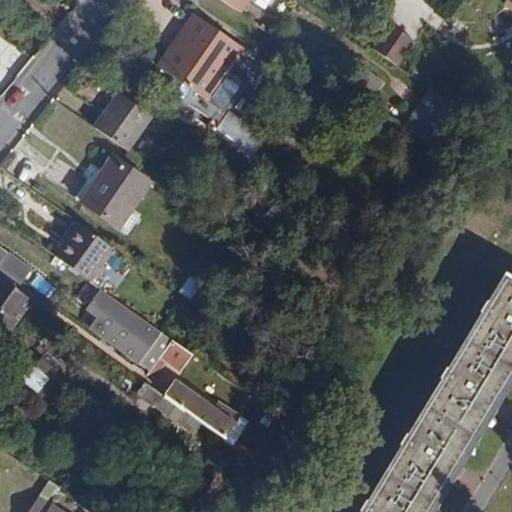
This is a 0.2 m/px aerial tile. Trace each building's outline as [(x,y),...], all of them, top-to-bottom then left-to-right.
[(218,0),(239,15),(249,0),(251,0),(268,12),(276,0),(218,0)] [(186,14),(173,34),(177,37),(181,33),(199,45),(210,30),(186,14)] [(390,24),(372,50),(396,67),(414,41),(390,24)] [(173,34),(169,41),(215,74),(234,47),(210,30),(199,45),(181,33),(177,37),(173,34)] [(169,41),(151,65),(166,76),(183,88),(198,99),(215,74),(169,41)] [(183,88),(166,76),(162,83),(178,94),(183,88)] [(109,91),(85,126),(120,150),(144,116),(109,91)] [(247,155),(260,137),(231,114),(217,132),(247,155)] [(110,159),(94,184),(130,210),(147,186),(110,159)] [(130,210),(94,184),(81,201),(117,227),(130,210)] [(76,222),(52,255),(88,281),(111,248),(106,243),(76,222)] [(24,267),(0,248),(0,270),(14,281),(24,267)] [(511,279),(503,275),(363,511),(433,511),(511,380),(511,279)] [(0,279),(0,337),(27,300),(0,279)] [(122,306),(98,289),(85,307),(129,340),(132,336),(142,343),(152,328),(122,306)] [(170,340),(162,335),(137,369),(144,375),(158,358),(170,340)] [(170,340),(158,358),(177,373),(190,355),(170,340)] [(0,343),(0,383),(8,389),(25,364),(6,349),(5,347),(0,343)] [(156,393),(140,381),(134,391),(149,403),(156,393)] [(171,385),(162,396),(172,404),(178,409),(220,438),(235,416),(217,403),(211,410),(187,393),(184,394),(171,385)] [(156,393),(149,403),(166,414),(172,404),(162,396),(156,393)] [(166,414),(172,419),(178,409),(172,404),(166,414)] [(216,475),(206,489),(222,501),(232,485),(216,475)] [(222,501),(206,489),(196,503),(207,511),(227,511),(230,507),(222,501)] [(59,511),(36,496),(24,511),(59,511)]
